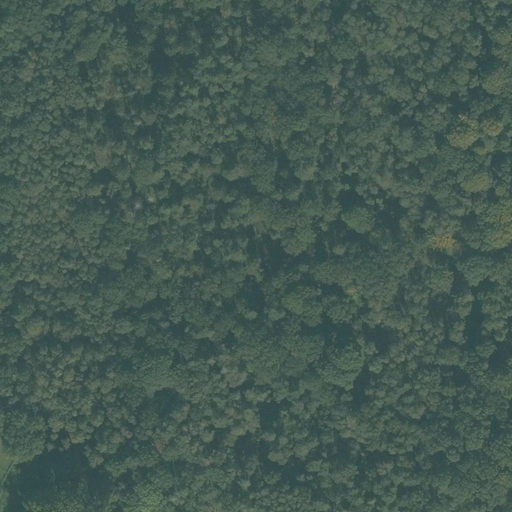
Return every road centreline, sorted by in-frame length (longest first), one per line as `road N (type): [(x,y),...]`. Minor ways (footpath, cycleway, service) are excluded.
road 1 (track): [(415,511),(456,393),(508,0)]
road 2 (track): [(349,0),(318,142)]
